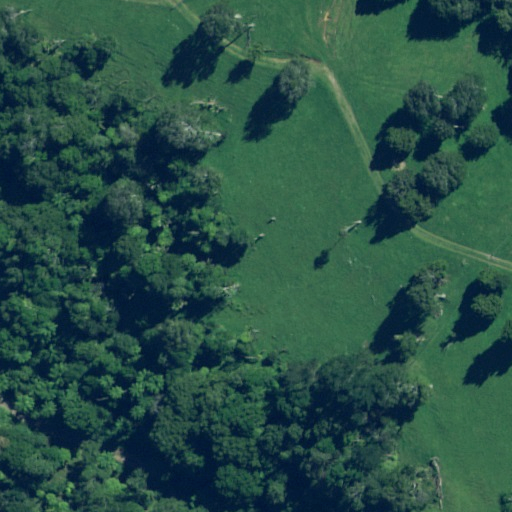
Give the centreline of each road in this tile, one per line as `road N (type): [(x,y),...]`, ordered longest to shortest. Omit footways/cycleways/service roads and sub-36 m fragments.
road 1 (track): [(511,270),(424,232),(388,194),(327,72),(303,0)]
road 2 (track): [(0,411),(146,511)]
